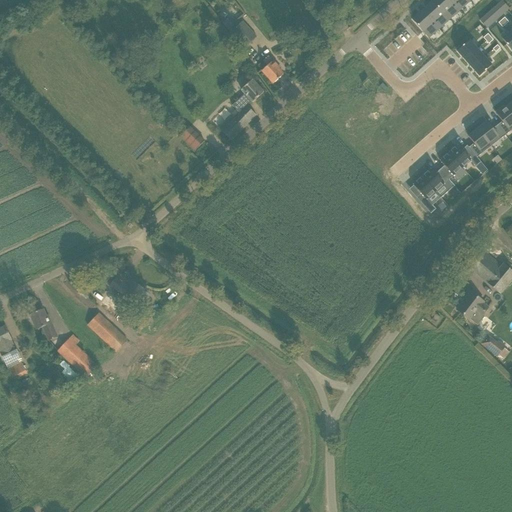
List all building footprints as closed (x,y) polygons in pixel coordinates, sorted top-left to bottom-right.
[(450,19),(433,0),(423,10),(439,28),(450,19)] [(450,19),(460,10),(450,0),(433,0),(450,19)] [(450,0),(460,10),(470,1),(469,0),(450,0)] [(505,4),(501,8),(505,13),(509,9),(505,4)] [(505,13),(501,8),(496,12),(500,17),(505,13)] [(439,28),(423,10),(412,19),(429,38),(439,28)] [(492,16),(496,21),(500,17),(496,12),(492,16)] [(491,25),(496,21),(492,16),(487,20),(491,25)] [(242,22),(238,26),(229,17),(222,23),(245,48),(257,37),(242,22)] [(491,25),(487,20),(483,24),(487,28),(491,25)] [(511,51),(511,33),(511,32),(502,39),(511,51)] [(465,61),(477,49),(470,41),(457,52),(465,61)] [(472,69),(484,57),(477,49),(465,61),(472,69)] [(278,69),(279,68),(273,61),(268,56),(258,65),(274,82),(273,83),(273,84),(283,75),(283,74),(278,69)] [(492,66),(484,57),(472,69),(479,77),(492,66)] [(252,101),(253,102),(263,93),(252,80),(241,90),(245,94),(232,106),(236,110),(229,118),(219,129),(231,141),(256,115),(247,106),(252,101)] [(417,113),(440,94),(432,84),(410,104),(417,113)] [(498,125),(505,135),(510,131),(508,129),(511,125),(511,114),(506,107),(497,114),(503,122),(498,126),(498,125)] [(501,139),(505,135),(498,125),(497,125),(498,126),(493,129),(487,122),(478,129),(489,144),(498,136),(501,139)] [(194,132),(190,128),(180,137),(186,142),(194,132)] [(480,151),(489,144),(478,129),(468,136),(474,144),(470,147),(469,147),(476,156),(477,157),(482,154),(480,151)] [(449,151),(461,167),(476,156),(469,147),(468,145),(463,149),(459,144),(449,151)] [(444,164),(439,168),(447,178),(461,167),(449,151),(439,159),(444,164)] [(420,173),(433,189),(447,178),(439,168),(434,171),(430,166),(420,173)] [(433,189),(420,173),(411,181),(415,186),(410,190),(419,200),(433,189)] [(455,186),(449,180),(446,183),(451,189),(454,186),(455,186)] [(477,246),(463,263),(499,293),(511,278),(511,271),(504,264),(502,266),(477,246)] [(115,278),(110,285),(124,295),(135,303),(145,289),(134,282),(129,288),(115,278)] [(101,302),(114,314),(124,304),(111,292),(101,302)] [(484,317),(482,315),(488,308),(482,304),(484,302),(471,292),(457,310),(470,320),(477,325),(484,317)] [(129,305),(122,316),(141,330),(149,319),(129,305)] [(57,337),(48,315),(46,316),(43,309),(30,315),(37,330),(43,327),(49,341),(57,337)] [(116,352),(126,341),(127,340),(99,314),(88,325),(116,352)] [(436,314),(435,316),(432,320),(436,323),(440,317),(436,314)] [(11,340),(5,327),(0,329),(0,349),(5,360),(18,354),(14,347),(13,347),(10,340),(11,340)] [(97,366),(76,346),(80,341),(73,335),(58,351),(87,378),(97,366)] [(489,351),(497,357),(505,347),(498,340),(489,351)] [(27,374),(22,362),(8,369),(13,381),(27,374)] [(62,372),(70,381),(77,375),(68,366),(62,372)] [(25,388),(33,383),(29,377),(21,382),(25,388)] [(13,391),(9,393),(15,403),(19,401),(13,391)]
